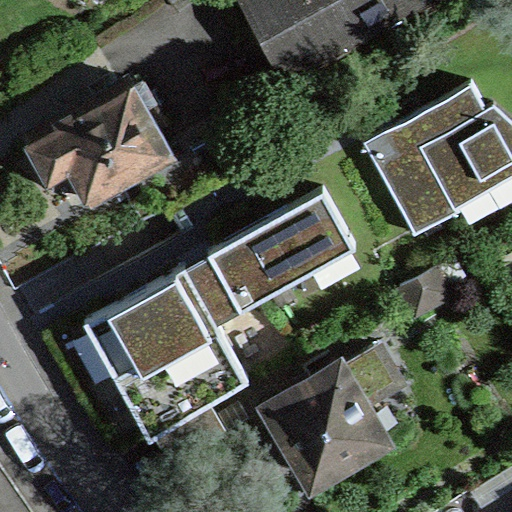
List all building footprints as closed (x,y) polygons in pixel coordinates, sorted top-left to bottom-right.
[(255,0),(247,5),(252,13),(282,68),(383,12),(384,14),(410,0),(255,0)] [(131,172),(138,175),(165,159),(167,152),(170,150),(127,74),(29,129),(32,134),(56,177),(73,167),(89,196),(131,172)] [(511,170),(511,115),(494,98),(485,103),(471,77),(373,131),(363,137),(414,229),(460,204),(458,200),(511,170)] [(149,431),(248,373),(216,316),(240,303),(240,304),(355,240),(323,183),(208,246),(209,247),(197,254),(186,260),(185,259),(84,315),(149,431)] [(436,262),(401,283),(415,309),(450,288),(436,262)] [(364,353),(343,365),(339,357),(269,399),(277,412),(313,473),(383,432),(360,394),(381,382),(364,353)] [(156,427),(173,457),(225,426),(208,397),(156,427)]
